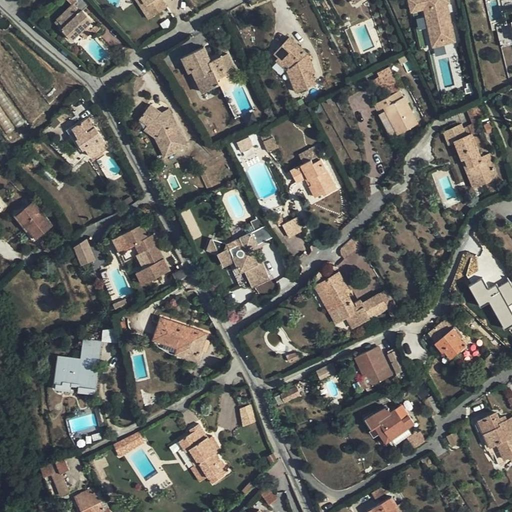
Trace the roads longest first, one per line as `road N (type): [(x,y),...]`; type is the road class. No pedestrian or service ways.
road 1 (residential): [(276,439),(288,442),(323,490),(342,494),(417,451),(458,408),(511,371)]
road 2 (residential): [(95,88),(228,332)]
road 3 (unknown): [(211,301),(362,196),(362,177)]
road 4 (residential): [(228,332),(302,281),(377,199)]
road 5 (residential): [(246,365),(93,451)]
road 6 (residential): [(257,392),(409,325)]
road 7 (residential): [(95,88),(235,0)]
road 8 (residential): [(0,0),(95,88)]
